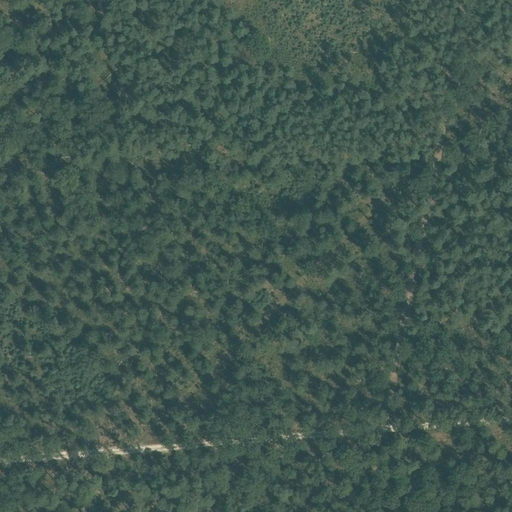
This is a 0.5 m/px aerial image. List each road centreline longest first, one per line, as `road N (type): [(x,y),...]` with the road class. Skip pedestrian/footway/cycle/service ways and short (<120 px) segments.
road 1 (track): [(136,446),(511,76)]
road 2 (track): [(0,457),(511,415)]
